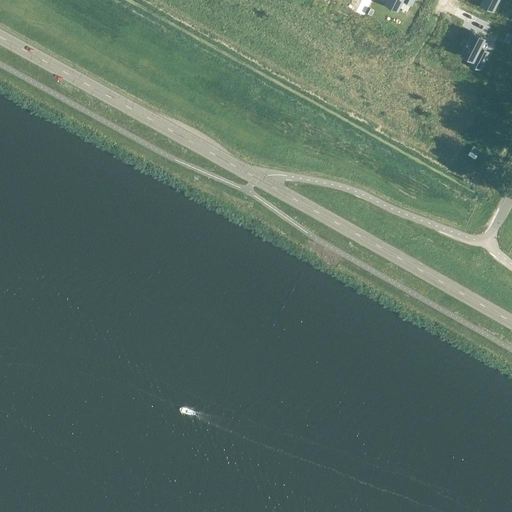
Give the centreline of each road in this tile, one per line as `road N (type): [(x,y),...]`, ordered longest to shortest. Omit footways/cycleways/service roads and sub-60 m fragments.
road 1 (tertiary): [(511,324),(255,178)]
road 2 (tertiary): [(255,178),(0,38)]
road 3 (unclassified): [(487,239),(342,188),(255,178)]
